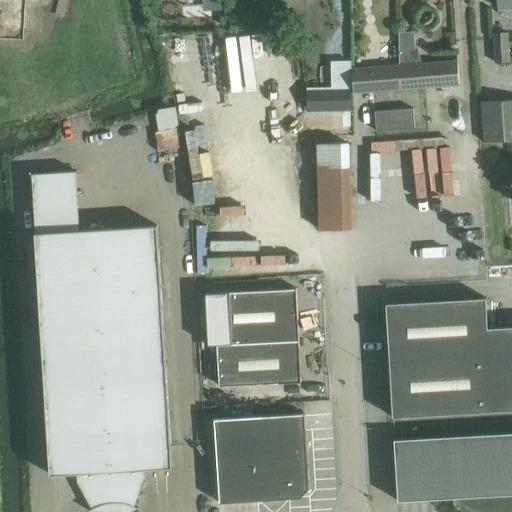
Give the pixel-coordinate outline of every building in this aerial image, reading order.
[(335,0),(307,0),(310,61),(337,60),(335,0)] [(511,56),(509,56),(508,33),(493,34),(495,62),(510,61),(510,67),(511,66),(511,56)] [(414,34),(399,34),(399,42),(414,42),(414,34)] [(400,87),(459,83),(458,62),(399,66),(400,87)] [(332,64),(333,92),(307,92),(308,115),(352,114),(351,64),(332,64)] [(399,66),(351,69),(353,90),(400,87),(399,66)] [(511,99),(481,101),(484,143),(511,141),(511,99)] [(156,130),(176,128),(173,107),(154,109),(156,130)] [(414,109),(375,112),(377,131),(415,128),(414,109)] [(382,198),(449,196),(447,138),(393,140),(393,149),(380,150),(382,198)] [(349,145),(318,145),(320,230),(351,229),(349,145)] [(100,290),(161,286),(157,226),(96,230),(100,290)] [(39,294),(100,290),(96,230),(35,233),(39,294)] [(104,350),(164,346),(161,286),(100,290),(104,350)] [(301,382),(297,289),(206,293),(209,345),(218,344),(220,386),(301,382)] [(104,350),(100,290),(39,294),(43,354),(104,350)] [(393,417),(413,416),(511,410),(511,326),(488,328),(486,298),(386,304),(393,417)] [(107,411),(168,407),(164,346),(104,350),(107,411)] [(47,414),(107,411),(104,350),(43,354),(47,414)] [(107,411),(113,504),(116,503),(119,503),(122,504),(125,504),(129,505),(132,506),(138,509),(138,508),(134,506),(145,477),(144,469),(145,469),(145,464),(149,464),(149,468),(172,467),(168,407),(107,411)] [(89,511),(90,511),(92,510),(94,509),(96,508),(99,507),(103,505),(108,504),(110,504),(113,504),(107,411),(47,414),(50,475),(73,473),(73,469),(77,468),(77,473),(78,473),(78,481),(93,508),(89,511)] [(304,413),(251,417),(256,500),(301,498),(309,489),(304,413)] [(256,500),(251,417),(214,419),(220,503),(256,500)] [(511,511),(511,432),(394,439),(398,501),(458,498),(458,502),(477,511),(511,511)]
